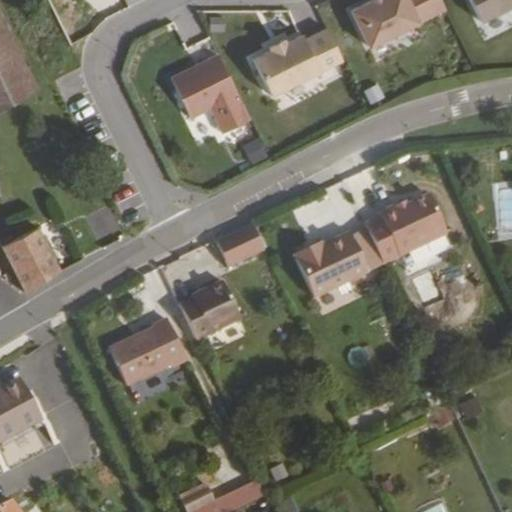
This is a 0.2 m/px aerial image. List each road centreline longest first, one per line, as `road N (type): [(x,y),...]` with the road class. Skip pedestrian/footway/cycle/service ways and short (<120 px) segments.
road 1 (residential): [(511,93),(422,113),(174,234)]
road 2 (residential): [(169,0),(125,22),(99,59),(106,94),(174,234)]
road 3 (residential): [(174,234),(0,332)]
